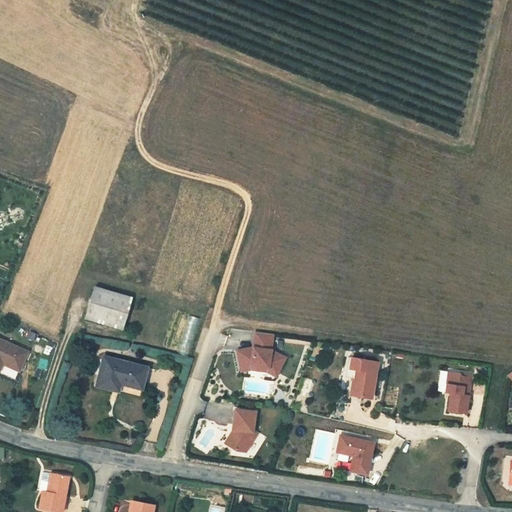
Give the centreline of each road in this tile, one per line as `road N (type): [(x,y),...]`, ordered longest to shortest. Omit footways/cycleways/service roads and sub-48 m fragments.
road 1 (track): [(214,319),(505,358),(490,436)]
road 2 (residential): [(464,511),(109,457)]
